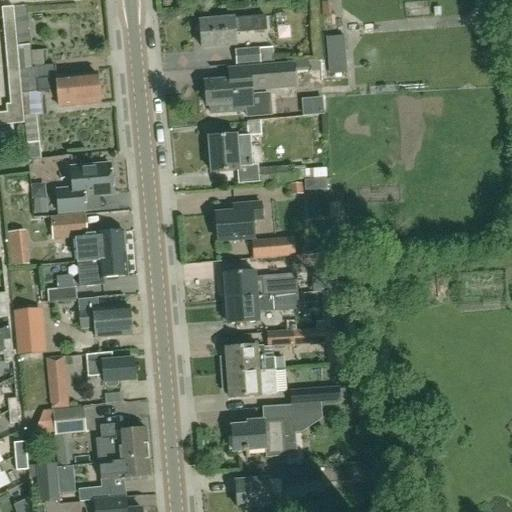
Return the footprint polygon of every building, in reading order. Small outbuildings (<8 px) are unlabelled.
[(8,125),(24,123),(29,160),(41,159),(37,116),(42,115),(40,93),(59,92),(61,107),(101,103),(98,72),(58,76),(57,66),(44,67),(43,50),(31,51),(30,45),(26,6),(13,7),(2,8),(10,104),(6,105),(8,125)] [(202,48),(236,45),(235,33),(266,30),(265,16),(234,19),(200,22),(202,48)] [(347,74),(345,36),(326,38),(329,75),(347,74)] [(236,66),(261,64),(274,63),(273,48),(259,49),(259,48),(235,50),(236,66)] [(288,65),(257,67),(259,89),(289,87),(288,65)] [(267,95),(251,96),(250,90),(259,89),(257,67),(228,70),(229,80),(204,82),(205,107),(209,106),(210,114),(246,112),(246,118),(268,116),(267,95)] [(238,172),(239,185),(259,183),(258,165),(251,166),(248,137),(236,138),(236,136),(208,138),(210,174),(238,172)] [(57,191),(59,214),(85,211),(84,197),(113,195),(110,165),(71,168),(73,190),(57,191)] [(294,181),(327,179),(327,168),(305,170),(305,167),(293,168),(293,167),(260,168),(261,183),(294,181)] [(289,185),(290,196),(306,194),(305,184),(289,185)] [(56,215),(56,200),(44,200),(44,214),(56,215)] [(217,242),(253,239),(252,221),(262,220),(260,204),(233,206),(233,213),(215,214),(217,242)] [(76,236),(87,235),(85,216),(53,219),(55,239),(76,237),(76,236)] [(87,235),(76,236),(76,237),(79,264),(127,259),(124,231),(87,235)] [(296,256),(295,243),(275,244),(276,258),(296,256)] [(28,254),(9,256),(10,268),(29,266),(28,254)] [(127,259),(79,264),(81,288),(103,286),(102,279),(128,276),(127,259)] [(224,279),(221,279),(222,289),(224,289),(225,300),(295,294),(294,277),(255,280),(254,273),(223,275),(224,279)] [(76,288),(47,291),(49,303),(77,300),(76,288)] [(322,308),(340,306),(339,293),(321,294),(322,308)] [(297,309),(296,294),(295,294),(225,300),(226,312),(223,312),(224,321),(227,321),(227,325),(258,323),(257,313),(297,309)] [(132,335),(129,307),(80,312),(82,328),(95,326),(96,339),(132,335)] [(24,311),(26,358),(55,356),(52,309),(24,311)] [(267,334),(269,348),(288,347),(288,345),(309,343),(309,341),(314,341),(313,330),(267,334)] [(326,332),(328,366),(345,365),(342,330),(326,332)] [(4,364),(13,363),(10,339),(2,340),(4,364)] [(264,359),(264,348),(264,347),(225,350),(226,359),(220,359),(221,375),(274,370),(273,358),(264,359)] [(87,356),(88,363),(89,377),(104,376),(104,382),(106,382),(107,385),(109,387),(117,386),(119,384),(118,381),(136,379),(134,359),(112,361),(112,354),(103,354),(87,356)] [(76,361),(58,362),(60,408),(78,407),(76,361)] [(276,396),(274,370),(221,375),(223,391),(228,391),(229,399),(276,396)] [(319,403),(339,402),(338,388),(291,391),(292,405),(299,405),(319,403)] [(18,424),(16,400),(8,400),(10,425),(18,424)] [(248,427),(232,428),(233,453),(266,451),(266,459),(283,458),(281,435),(295,434),(302,434),(310,424),(310,414),(319,413),(319,403),(299,405),(300,419),(290,420),(284,420),(263,422),(248,423),(248,427)] [(83,409),(53,412),(56,436),(85,433),(83,409)] [(98,464),(99,463),(119,461),(119,462),(150,459),(147,430),(135,431),(134,423),(100,426),(101,439),(96,440),(98,464)] [(54,439),(58,468),(70,466),(66,437),(54,439)] [(15,458),(27,457),(25,442),(14,443),(15,458)] [(27,457),(15,458),(16,471),(28,470),(27,457)] [(152,475),(150,459),(119,462),(119,461),(99,463),(101,480),(152,475)] [(36,466),(28,467),(29,479),(37,478),(39,504),(59,503),(56,464),(36,466)] [(286,469),(288,485),(321,482),(319,467),(286,469)] [(237,510),(270,507),(270,495),(281,494),(280,480),(235,483),(237,510)] [(102,488),(78,490),(78,491),(80,502),(95,501),(107,500),(106,488),(102,488)] [(31,511),(31,498),(13,506),(15,511),(31,511)] [(96,511),(142,511),(142,509),(127,510),(126,499),(107,500),(95,501),(96,511)]
